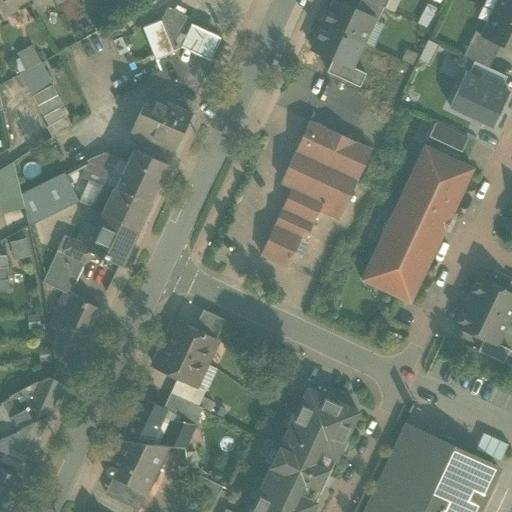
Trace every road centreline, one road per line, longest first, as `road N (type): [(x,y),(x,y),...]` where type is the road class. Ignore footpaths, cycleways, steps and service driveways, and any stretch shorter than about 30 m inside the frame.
road 1 (tertiary): [(286,0),(158,266)]
road 2 (tertiary): [(158,266),(45,511)]
road 3 (residential): [(158,266),(396,377)]
road 4 (residential): [(396,377),(469,245)]
road 5 (residential): [(396,377),(337,511)]
